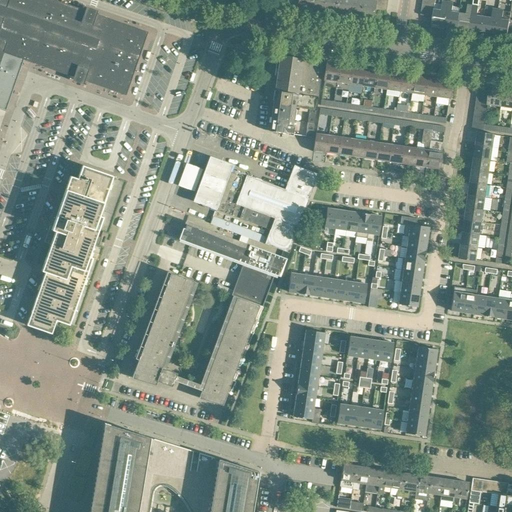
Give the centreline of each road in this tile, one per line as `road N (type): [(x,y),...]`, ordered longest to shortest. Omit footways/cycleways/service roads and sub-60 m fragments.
road 1 (residential): [(444,203),(423,322),(294,305),(284,312),(260,460)]
road 2 (residential): [(84,402),(220,22)]
road 3 (residential): [(260,460),(84,402)]
road 4 (residential): [(444,203),(465,61)]
road 5 (residential): [(397,50),(268,29)]
